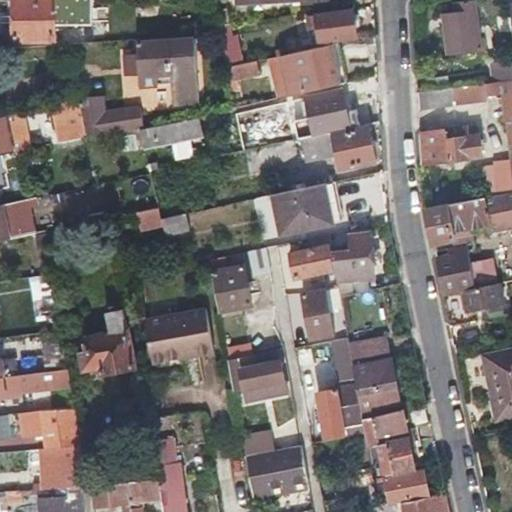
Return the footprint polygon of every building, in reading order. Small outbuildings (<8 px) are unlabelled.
[(90,0),(13,0),(13,35),(55,34),(55,19),(91,18),(90,0)] [(479,20),(478,9),(476,0),(460,0),(458,0),(459,10),(446,12),(450,54),(479,51),(476,21),(479,20)] [(216,11),(218,23),(229,21),(227,8),(216,11)] [(355,34),(353,22),(351,10),(316,14),(320,39),(355,34)] [(225,63),(242,60),(236,35),(232,35),(229,21),(218,23),(225,63)] [(131,53),(125,53),(119,54),(120,74),(132,73),(133,104),(190,102),(187,38),(130,42),(131,53)] [(333,41),(307,47),(281,52),(289,91),(341,80),(333,41)] [(254,57),(242,60),(225,63),(227,75),(258,69),(254,57)] [(511,61),(491,65),(493,78),(511,74),(511,61)] [(511,74),(493,78),(488,79),(483,80),(485,92),(501,89),(504,120),(508,119),(511,163),(511,74)] [(420,92),(420,100),(420,108),(455,102),(453,86),(420,92)] [(240,87),(230,89),(232,103),(252,99),(251,92),(242,94),(240,87)] [(313,120),(315,130),(328,127),(350,122),(343,88),(308,95),(313,120)] [(79,96),(60,99),(67,136),(86,132),(79,96)] [(51,101),(58,138),(67,136),(60,99),(51,101)] [(4,110),(12,147),(29,144),(21,107),(4,110)] [(4,110),(0,111),(0,149),(12,147),(4,110)] [(141,121),(143,131),(145,142),(199,130),(195,110),(141,121)] [(297,123),(299,133),(315,130),(313,120),(297,123)] [(299,133),(303,156),(333,150),(338,176),(375,168),(366,121),(328,129),(328,127),(315,130),(299,133)] [(483,153),(481,142),(480,132),(469,134),(468,127),(421,133),(423,161),(483,153)] [(305,165),(303,156),(299,133),(267,139),(268,147),(265,147),(271,173),(305,165)] [(268,147),(267,139),(256,142),(257,149),(265,147),(268,147)] [(269,173),(272,190),(320,180),(316,163),(305,165),(271,173),(269,173)] [(320,180),(272,190),(270,190),(278,229),(338,216),(330,178),(320,180)] [(128,192),(131,207),(155,202),(152,187),(128,192)] [(432,243),(443,241),(453,239),(451,230),(488,222),(484,196),(436,206),(425,208),(432,243)] [(33,229),(26,197),(3,202),(11,233),(33,229)] [(0,202),(0,235),(11,233),(3,202),(0,202)] [(159,214),(161,222),(162,230),(189,225),(186,208),(159,214)] [(87,224),(88,229),(111,224),(108,212),(86,217),(87,224)] [(93,255),(90,239),(88,229),(87,224),(58,230),(59,239),(48,240),(51,264),(93,255)] [(288,237),(291,250),(326,243),(323,230),(288,237)] [(348,251),(328,254),(331,268),(334,282),(373,275),(364,232),(345,235),(348,251)] [(266,267),(262,242),(247,245),(251,270),(266,267)] [(331,268),(328,254),(326,243),(291,250),(287,251),(292,275),(331,268)] [(500,281),(474,286),(466,251),(438,255),(444,292),(464,288),(468,310),(504,302),(500,281)] [(214,303),(232,300),(248,297),(242,258),(208,265),(214,303)] [(37,309),(57,306),(52,267),(32,271),(37,309)] [(329,285),(319,287),(308,289),(316,331),(337,326),(329,285)] [(178,310),(185,349),(209,345),(201,306),(178,310)] [(86,338),(88,345),(89,351),(83,352),(86,368),(99,365),(101,372),(134,365),(122,309),(107,312),(110,333),(86,338)] [(178,310),(172,311),(143,316),(150,356),(185,349),(178,310)] [(342,374),(351,373),(349,362),(345,339),(343,332),(334,333),(342,374)] [(353,380),(357,403),(395,395),(393,381),(390,369),(388,355),(385,355),(382,333),(345,339),(349,362),(351,373),(353,380)] [(511,348),(504,350),(484,354),(495,416),(511,412),(511,348)] [(239,364),(237,350),(224,352),(232,399),(283,390),(277,358),(239,364)] [(0,356),(0,372),(13,371),(11,355),(0,356)] [(0,392),(20,389),(29,388),(29,383),(35,382),(68,377),(66,364),(13,371),(0,372),(0,392)] [(359,414),(357,403),(353,380),(323,386),(330,429),(350,426),(349,420),(360,418),(359,414)] [(38,403),(35,382),(29,383),(29,388),(20,389),(22,405),(38,403)] [(39,445),(78,441),(72,401),(35,406),(39,445)] [(402,406),(359,414),(360,418),(362,428),(363,435),(375,433),(406,428),(402,406)] [(349,420),(350,426),(351,429),(362,428),(360,418),(349,420)] [(418,445),(414,427),(406,428),(410,446),(418,445)] [(406,428),(375,433),(377,442),(383,473),(414,467),(410,446),(406,428)] [(239,435),(242,452),(271,447),(270,438),(268,430),(239,435)] [(377,442),(375,433),(363,435),(365,445),(377,442)] [(271,447),(242,452),(250,494),(306,484),(299,442),(271,447)] [(110,450),(112,476),(148,473),(148,452),(122,454),(122,450),(110,450)] [(382,494),(385,493),(389,493),(390,501),(429,494),(424,472),(380,480),(382,494)] [(129,481),(132,511),(145,511),(144,499),(161,497),(159,478),(129,481)] [(132,511),(129,481),(95,483),(96,502),(123,500),(124,511),(132,511)] [(360,509),(377,506),(372,481),(363,483),(364,492),(357,493),(360,509)] [(70,492),(56,493),(41,494),(41,511),(72,511),(72,502),(85,500),(83,484),(70,485),(70,492)] [(0,489),(0,511),(9,511),(9,489),(0,489)] [(420,502),(411,504),(402,505),(403,511),(447,511),(444,493),(419,498),(420,502)] [(162,511),(185,511),(184,498),(161,500),(162,511)] [(396,511),(394,503),(377,506),(378,511),(396,511)]
